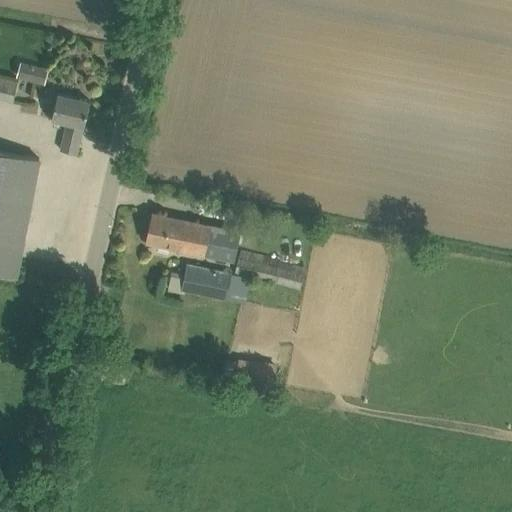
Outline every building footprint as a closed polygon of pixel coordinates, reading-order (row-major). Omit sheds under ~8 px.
[(49,69),(20,61),(16,77),(45,85),(49,69)] [(0,98),(12,101),(17,80),(0,75),(0,98)] [(90,101),(71,96),(58,93),(51,119),(67,123),(60,150),(77,154),(83,126),(84,127),(90,101)] [(39,158),(19,154),(0,150),(0,272),(16,276),(39,158)] [(240,231),(173,217),(153,213),(147,243),(235,261),(240,231)] [(276,260),(277,256),(240,248),(234,273),(188,262),(184,277),(173,274),(170,286),(248,304),(254,278),(300,289),(305,267),(276,260)] [(222,377),(234,380),(234,382),(271,389),(276,361),(261,358),(260,361),(239,357),(238,361),(225,359),(222,377)]
